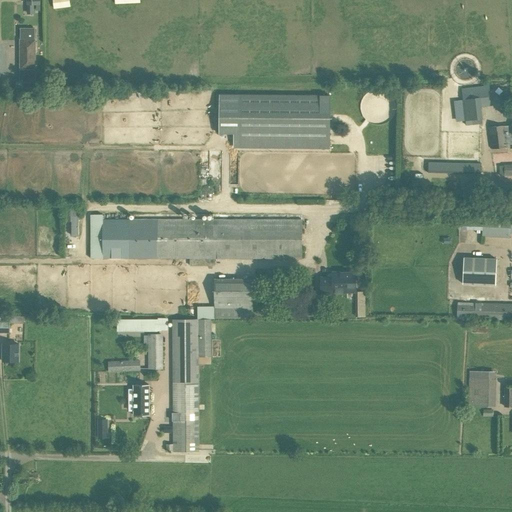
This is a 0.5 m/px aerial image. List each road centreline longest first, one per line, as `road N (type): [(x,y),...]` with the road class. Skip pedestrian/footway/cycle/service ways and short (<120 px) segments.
road 1 (residential): [(7,511),(6,453),(207,456)]
road 2 (unknown): [(347,202),(511,200)]
